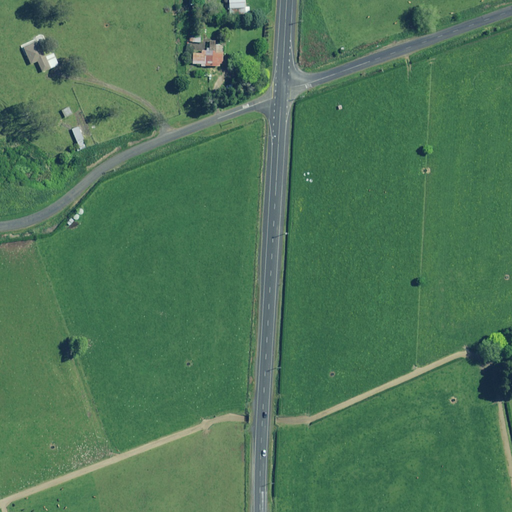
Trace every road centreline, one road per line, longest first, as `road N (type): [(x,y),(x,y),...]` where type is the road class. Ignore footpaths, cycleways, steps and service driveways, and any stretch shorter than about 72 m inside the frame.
road 1 (primary): [(260,511),(281,93)]
road 2 (unclassified): [(281,93),(118,157),(58,206),(0,227)]
road 3 (unclassified): [(511,9),(281,93)]
